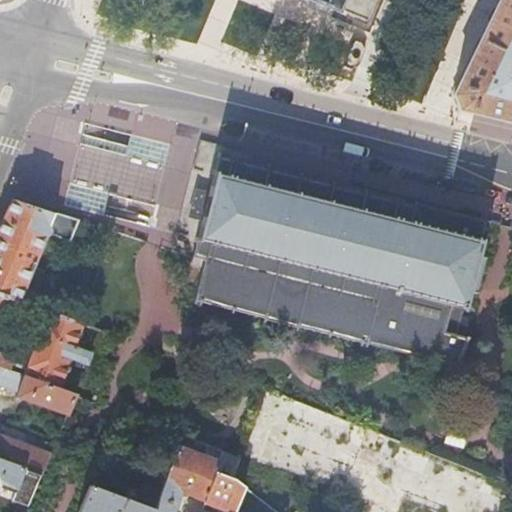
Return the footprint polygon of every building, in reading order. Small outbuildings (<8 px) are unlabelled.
[(374,0),(309,0),(328,8),(340,13),(341,11),(366,21),(374,0)] [(511,0),(500,0),(493,15),(454,96),(457,103),(460,110),(511,122),(511,0)] [(404,20),(402,26),(402,27),(402,30),(405,32),(408,32),(411,30),(415,20),(415,17),(413,15),(409,14),(406,15),(404,20)] [(355,54),(344,50),(340,59),(343,64),(359,70),(364,68),(367,58),(355,54)] [(366,347),(456,366),(467,339),(456,336),(468,293),(473,295),(483,259),(477,257),(486,225),(487,222),(465,216),(412,202),(406,201),(406,200),(405,200),(404,202),(400,200),(400,199),(399,198),(398,200),(368,192),(337,184),(337,183),(335,182),(334,184),(303,176),(304,174),(302,174),(301,176),(271,168),(272,166),(269,166),(269,167),(239,160),(240,158),(237,157),(237,159),(234,159),(234,157),(221,153),(206,206),(192,257),(191,261),(197,263),(203,265),(200,277),(193,303),(194,304),(195,302),(198,303),(198,304),(200,305),(200,304),(230,311),(230,312),(232,313),(232,312),(263,320),(262,323),(264,323),(264,322),(294,329),(294,331),(296,331),(297,328),(328,336),(327,337),(329,338),(329,337),(360,344),(359,346),(361,346),(362,342),(365,343),(364,347),(366,347)] [(56,214),(47,235),(71,244),(80,222),(56,214)] [(0,368),(10,372),(15,359),(0,353),(0,344),(8,347),(15,328),(3,322),(6,315),(23,321),(43,328),(36,346),(32,345),(30,351),(24,348),(17,366),(27,370),(25,377),(59,390),(71,359),(76,361),(74,365),(81,367),(83,364),(88,365),(92,355),(86,352),(74,348),(83,324),(79,322),(59,315),(46,310),(35,306),(21,302),(3,296),(0,294),(0,368)] [(3,322),(15,328),(23,321),(6,315),(3,322)] [(89,344),(95,328),(83,324),(74,348),(86,352),(89,344)] [(102,349),(108,333),(95,328),(89,344),(102,349)] [(67,416),(75,396),(59,390),(25,377),(10,372),(0,368),(0,459),(25,468),(41,474),(50,453),(0,434),(0,385),(19,393),(17,397),(67,416)] [(174,511),(182,494),(203,503),(220,462),(178,446),(166,481),(154,511),(174,511)] [(229,511),(233,511),(243,488),(233,479),(241,458),(224,452),(220,462),(203,503),(200,511),(201,511),(220,511),(222,509),(229,511)] [(0,459),(0,482),(3,484),(16,489),(14,495),(10,506),(25,511),(26,511),(30,502),(33,495),(42,475),(41,474),(25,468),(0,459)] [(116,476),(99,470),(80,511),(154,511),(166,481),(155,477),(144,506),(109,493),(116,476)] [(471,484),(461,511),(493,511),(487,506),(471,484)]
